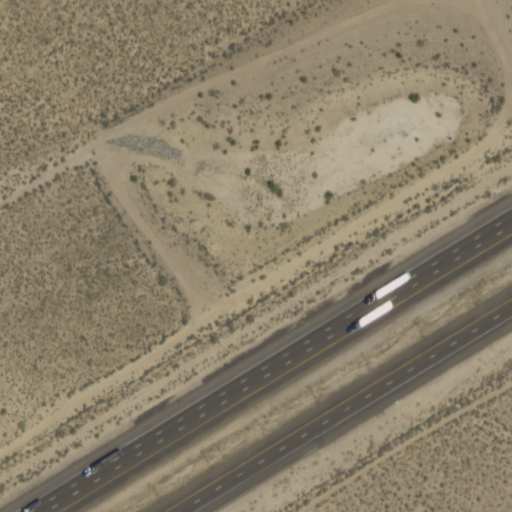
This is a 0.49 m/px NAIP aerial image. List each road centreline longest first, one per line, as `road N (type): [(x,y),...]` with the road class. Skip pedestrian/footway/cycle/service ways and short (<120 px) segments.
road 1 (motorway): [(511,219),(35,511)]
road 2 (motorway): [(174,511),(511,304)]
